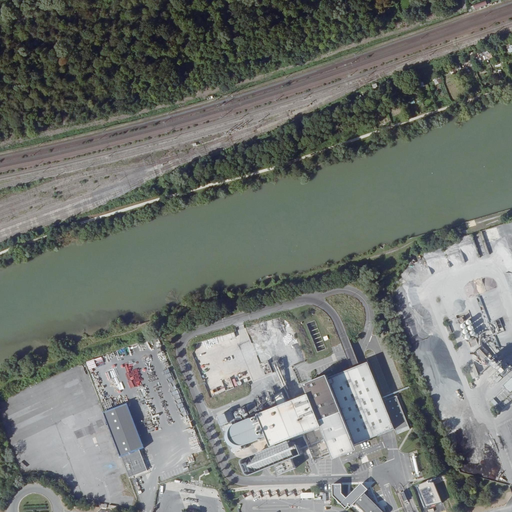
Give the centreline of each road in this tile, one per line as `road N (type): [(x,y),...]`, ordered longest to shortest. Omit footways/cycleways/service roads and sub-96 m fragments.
road 1 (track): [(0,386),(95,343),(511,212)]
road 2 (unknown): [(511,307),(489,267),(472,265),(435,287),(474,393)]
